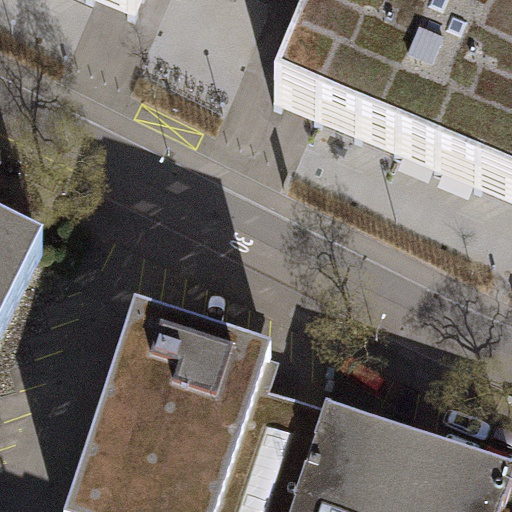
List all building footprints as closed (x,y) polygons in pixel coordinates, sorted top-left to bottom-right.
[(75,0),(136,25),(146,0),(75,0)] [(511,38),(418,0),(321,0),(275,111),(511,210),(511,38)] [(0,350),(44,262),(0,240),(0,350)] [(224,511),(262,397),(272,365),(135,320),(72,511),(224,511)] [(504,511),(505,510),(506,510),(511,492),(511,476),(326,416),(326,418),(262,397),(224,511),(504,511)]
